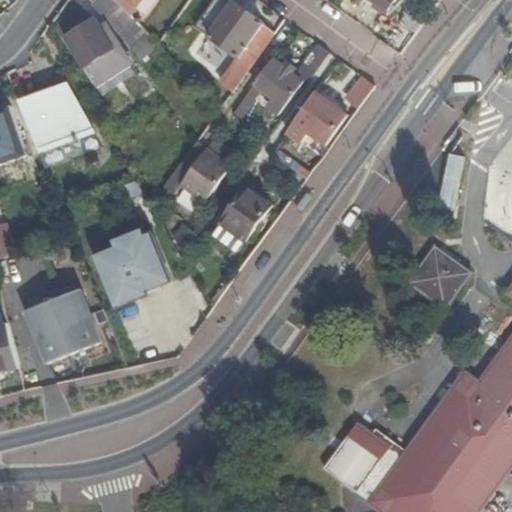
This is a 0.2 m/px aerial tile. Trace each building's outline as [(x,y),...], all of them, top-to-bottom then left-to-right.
[(134,16),(119,0),(98,0),(96,3),(145,59),(160,45),(134,16)] [(119,0),(134,16),(145,0),(119,0)] [(210,38),(233,7),(223,0),(219,0),(198,29),(210,38)] [(255,66),(278,34),(266,25),(244,10),(251,1),(249,0),(237,0),(235,3),(233,7),(210,38),(241,60),(249,50),(254,54),(248,61),(255,66)] [(372,0),(389,12),(397,0),(372,0)] [(403,22),(417,32),(433,10),(419,0),(403,22)] [(113,108),(148,86),(114,33),(109,36),(98,19),(69,38),(113,108)] [(309,86),(332,54),(321,45),(298,77),(275,59),(256,83),(285,107),(305,82),(309,86)] [(361,110),(378,86),(366,78),(348,101),(361,110)] [(64,85),(22,101),(34,132),(41,151),(77,137),(79,140),(81,139),(80,136),(95,130),(77,95),(70,98),(64,85)] [(329,145),(350,116),(318,93),(290,131),(304,141),(311,131),(329,145)] [(0,109),(0,145),(34,132),(22,101),(0,109)] [(199,143),(167,186),(175,193),(183,184),(211,205),(236,170),(199,143)] [(454,210),(469,160),(451,154),(440,190),(436,188),(432,204),(454,210)] [(224,223),(225,224),(248,241),(274,206),(250,188),(224,223)] [(160,220),(182,258),(197,238),(169,212),(160,220)] [(0,261),(16,258),(10,224),(0,226),(0,261)] [(248,241),(225,224),(217,235),(239,253),(248,241)] [(147,236),(145,230),(116,241),(119,247),(98,255),(119,307),(150,295),(148,291),(173,282),(153,234),(147,236)] [(452,303),(476,271),(440,244),(417,277),(452,303)] [(105,344),(84,292),(29,313),(50,367),(105,344)] [(7,325),(0,326),(0,386),(21,381),(7,325)] [(418,477),(394,509),(398,511),(480,511),(511,469),(511,339),(484,377),(470,366),(400,463),(418,477)] [(376,496),(394,509),(418,477),(400,463),(376,496)]
